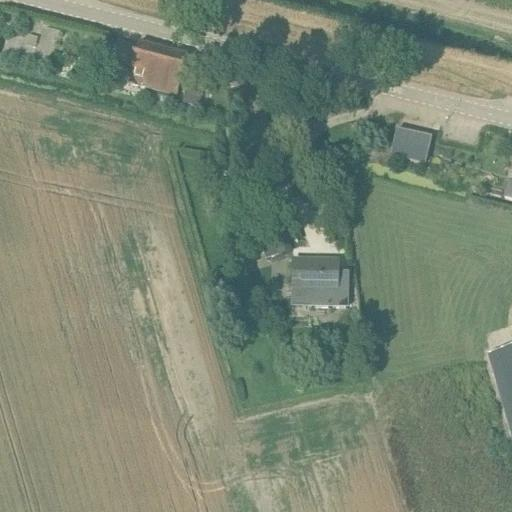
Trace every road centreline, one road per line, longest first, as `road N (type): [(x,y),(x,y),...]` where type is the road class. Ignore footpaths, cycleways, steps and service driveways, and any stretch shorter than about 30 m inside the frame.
road 1 (secondary): [(511,120),(33,0)]
road 2 (track): [(182,0),(390,53),(511,104)]
